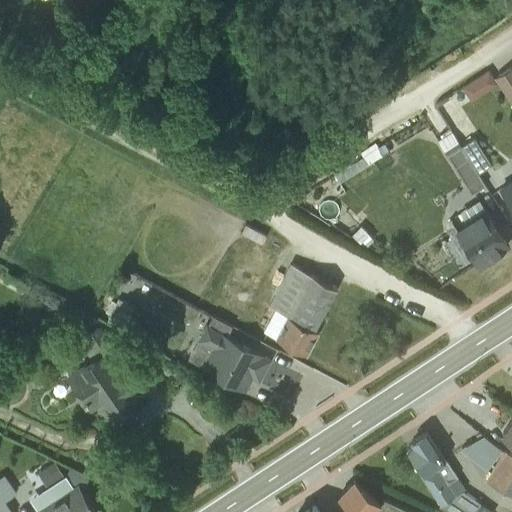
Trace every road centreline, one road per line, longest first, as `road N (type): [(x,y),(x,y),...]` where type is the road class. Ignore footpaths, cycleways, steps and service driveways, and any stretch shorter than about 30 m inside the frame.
road 1 (track): [(0,74),(442,318),(468,352)]
road 2 (secondary): [(225,511),(511,323)]
